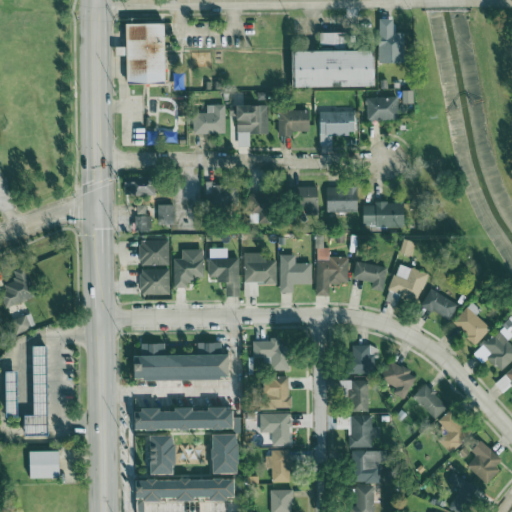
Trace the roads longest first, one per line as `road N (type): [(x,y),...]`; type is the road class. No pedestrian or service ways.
road 1 (residential): [(99,317),(356,316),(427,344),(511,433)]
road 2 (tertiary): [(102,511),(96,204)]
road 3 (residential): [(96,162),(389,160)]
road 4 (residential): [(96,3),(311,0)]
road 5 (tertiary): [(96,0),(96,204)]
road 6 (residential): [(316,315),(320,511)]
